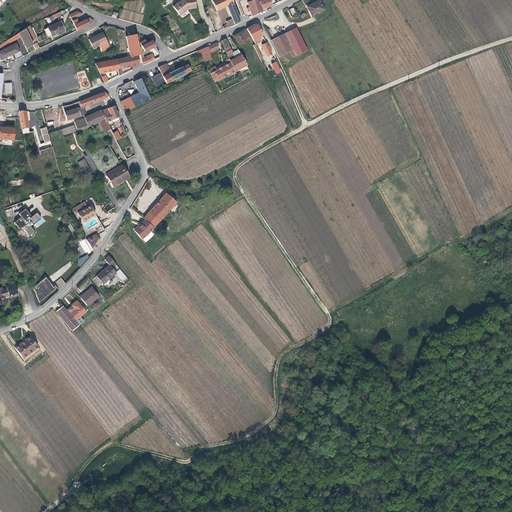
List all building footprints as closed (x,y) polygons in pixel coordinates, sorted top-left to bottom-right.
[(177,0),(172,4),(179,13),(187,7),(195,6),(194,0),(177,0)] [(228,24),(230,27),(238,23),(239,20),(231,0),(211,0),(211,1),(216,11),(226,7),(232,21),(228,24)] [(250,11),(252,16),(262,11),(261,9),(258,0),(254,0),(247,3),(249,7),(247,8),(248,11),(250,11)] [(258,0),(261,9),(266,7),(267,8),(271,6),(269,0),(258,0)] [(320,1),(307,7),(312,17),(324,11),(320,1)] [(49,17),(50,21),(61,16),(60,12),(49,17)] [(71,20),(77,31),(93,23),(93,20),(89,18),(81,22),(78,24),(77,22),(76,20),(75,21),(74,19),(71,20)] [(47,28),(44,30),(47,37),(50,35),(51,37),(63,30),(59,22),(47,28)] [(255,24),(246,28),(246,29),(252,38),(256,44),(261,41),(259,37),(263,36),(257,25),(255,24)] [(284,34),(290,46),(301,40),(295,28),(284,34)] [(252,38),(246,29),(234,36),(239,46),(252,38)] [(18,34),(20,38),(24,48),(32,44),(30,40),(28,36),(24,30),(18,34)] [(88,39),(93,49),(106,42),(101,32),(88,39)] [(271,41),(279,58),(292,51),(290,46),(284,34),(271,41)] [(119,69),(120,68),(129,67),(139,64),(137,56),(140,55),(140,52),(135,35),(125,36),(129,57),(117,59),(119,69)] [(229,59),(235,71),(247,65),(241,55),(235,58),(232,53),(225,39),(221,41),(229,59)] [(144,52),(155,46),(152,41),(147,44),(144,40),(139,43),(144,52)] [(292,51),(295,56),(306,50),(301,40),(290,46),(292,51)] [(19,51),(15,43),(0,51),(0,58),(1,60),(19,51)] [(216,43),(208,46),(210,53),(219,49),(216,43)] [(270,55),(271,53),(266,43),(262,45),(267,56),(270,55)] [(253,45),(260,60),(263,58),(258,48),(256,44),(253,45)] [(208,46),(196,52),(202,62),(211,59),(210,53),(208,46)] [(235,58),(241,55),(238,49),(232,53),(235,58)] [(141,59),(142,64),(154,60),(151,55),(144,58),(141,59)] [(95,64),(99,73),(118,70),(117,69),(119,69),(117,59),(116,58),(113,59),(113,60),(95,64)] [(208,70),(214,82),(235,71),(229,59),(225,60),(228,65),(216,70),(215,67),(208,70)] [(276,73),(280,71),(275,62),(271,64),(276,73)] [(166,64),(159,67),(160,71),(162,74),(167,72),(169,71),(166,64)] [(163,77),(169,87),(172,86),(170,82),(186,74),(182,67),(168,74),(163,77)] [(159,92),(169,87),(163,77),(162,74),(160,71),(151,75),(159,92)] [(130,97),(134,106),(150,98),(139,78),(133,81),(138,92),(130,97)] [(104,92),(79,102),(81,109),(83,108),(82,107),(104,99),(109,96),(109,95),(104,92)] [(120,101),(125,112),(135,107),(134,106),(130,97),(120,101)] [(70,105),(62,106),(67,120),(84,115),(81,109),(79,102),(70,105)] [(112,107),(108,109),(110,114),(103,116),(105,120),(109,127),(114,125),(113,123),(120,120),(114,106),(112,107)] [(88,117),(85,118),(85,119),(87,125),(88,127),(99,122),(105,120),(103,116),(110,114),(108,109),(107,109),(101,112),(101,111),(88,117)] [(25,112),(18,111),(22,134),(29,133),(25,112)] [(77,122),(79,127),(87,125),(85,119),(77,122)] [(109,127),(105,120),(99,122),(105,133),(111,130),(109,127)] [(74,125),(61,129),(63,138),(77,134),(74,125)] [(0,139),(15,140),(15,127),(0,126),(0,139)] [(40,129),(43,138),(49,137),(48,134),(45,127),(40,129)] [(49,137),(56,163),(70,159),(63,138),(61,129),(48,134),(49,137)] [(49,137),(43,138),(44,142),(38,145),(44,167),(56,163),(49,137)] [(108,144),(92,153),(111,186),(129,177),(122,166),(115,170),(114,169),(117,167),(115,165),(119,163),(108,144)] [(91,172),(82,159),(76,163),(84,177),(91,172)] [(165,194),(143,218),(145,219),(154,227),(176,203),(172,200),(174,198),(169,193),(167,196),(165,194)] [(87,240),(87,241),(93,251),(99,241),(96,235),(104,230),(100,222),(87,229),(82,221),(95,214),(89,205),(81,210),(78,206),(73,209),(74,212),(77,212),(77,213),(73,216),(87,240)] [(22,230),(28,237),(34,233),(29,227),(35,223),(35,224),(40,219),(36,214),(29,220),(27,218),(29,216),(24,210),(18,215),(23,220),(22,221),(20,219),(14,224),(19,231),(24,226),(25,227),(22,230)] [(143,239),(154,227),(145,219),(141,224),(142,225),(139,227),(139,226),(134,231),(143,239)] [(85,254),(90,252),(85,239),(80,242),(85,254)] [(80,266),(89,257),(86,253),(77,263),(80,266)] [(111,268),(115,264),(108,256),(104,260),(110,266),(111,268)] [(116,274),(111,268),(110,266),(96,277),(103,284),(109,279),(116,274)] [(31,287),(40,301),(56,291),(47,277),(31,287)] [(2,289),(0,289),(0,310),(0,312),(7,310),(6,305),(11,303),(11,305),(20,303),(15,285),(6,288),(7,291),(3,292),(2,289)] [(91,287),(80,296),(87,305),(98,295),(91,287)] [(71,305),(65,310),(74,320),(78,317),(85,311),(76,300),(71,305)] [(65,310),(62,306),(54,312),(70,331),(78,325),(77,324),(74,320),(65,310)] [(29,337),(14,348),(22,359),(37,347),(29,337)] [(37,347),(22,359),(24,362),(40,350),(37,347)]
